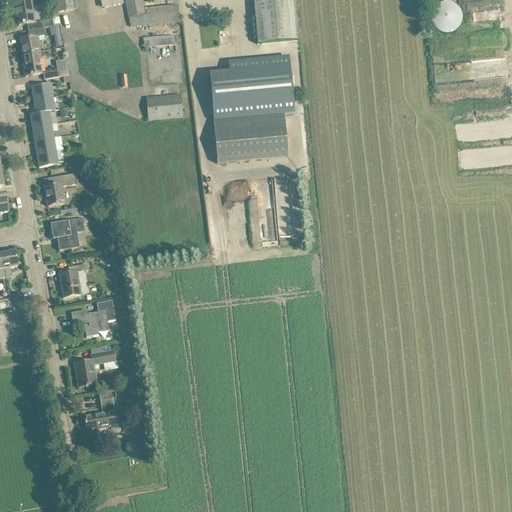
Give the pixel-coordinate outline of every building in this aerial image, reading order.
[(35,23),(31,1),(34,1),(34,0),(19,0),(20,2),(13,3),(14,12),(16,11),(19,26),(27,25),(28,31),(43,28),(43,29),(50,28),(53,27),(51,20),(35,23)] [(74,11),(72,0),(55,0),(57,8),(58,14),(74,11)] [(123,4),(122,0),(101,0),(104,9),(123,4)] [(143,8),(142,1),(141,0),(124,0),(128,19),(145,16),(179,13),(178,5),(177,6),(143,8)] [(298,42),(294,0),(253,0),(258,45),(298,42)] [(433,12),(432,15),(431,19),(431,22),(432,26),(434,29),(437,32),(440,34),(443,35),(446,35),(450,35),(453,34),(456,32),(459,30),(461,27),(462,24),(463,20),(463,17),(462,13),(460,10),(457,8),(455,6),(451,4),(448,4),(444,4),(441,5),(438,7),(435,9),(433,12)] [(60,26),(58,14),(57,8),(53,9),(54,14),(50,14),(51,20),(53,27),(59,26),(60,26)] [(145,16),(128,19),(130,28),(180,23),(179,13),(145,16)] [(61,35),(59,26),(53,27),(50,28),(51,37),(54,37),(61,35)] [(29,39),(21,40),(24,55),(37,53),(41,52),(39,42),(38,37),(44,36),(45,36),(43,29),(43,28),(28,31),(29,39)] [(175,46),(174,36),(143,39),(144,48),(175,46)] [(24,55),(22,55),(26,77),(30,77),(32,77),(32,76),(41,75),(38,60),(37,53),(24,55)] [(56,72),(53,72),(43,74),(44,81),(55,79),(69,77),(66,60),(55,62),(56,72)] [(290,67),(209,75),(213,112),(293,105),(290,67)] [(55,83),(55,79),(44,81),(45,86),(31,88),(34,101),(53,98),(51,84),(55,83)] [(182,118),(180,96),(146,99),(149,122),(182,118)] [(55,109),(53,98),(34,101),(36,114),(36,115),(49,113),(60,111),(60,108),(55,109)] [(51,125),(49,113),(36,115),(36,114),(30,115),(32,129),(51,125)] [(213,122),(217,164),(288,158),(285,115),(213,122)] [(53,139),(51,125),(32,129),(34,142),(53,139)] [(56,152),(53,139),(34,142),(37,155),(56,152)] [(56,152),(37,155),(39,169),(49,167),(58,166),(63,165),(63,163),(58,164),(57,160),(62,159),(61,151),(56,152)] [(61,188),(67,187),(77,185),(75,175),(48,179),(49,187),(44,188),(48,207),(57,206),(64,205),(61,188)] [(7,206),(6,200),(0,200),(0,215),(8,214),(8,212),(9,212),(10,210),(9,206),(8,205),(7,206)] [(83,220),(51,225),(53,240),(57,239),(59,252),(79,249),(76,227),(84,226),(83,220)] [(15,253),(1,255),(5,279),(12,278),(10,269),(17,268),(15,253)] [(86,265),(78,267),(68,268),(69,274),(59,276),(63,299),(81,296),(78,273),(87,272),(86,265)] [(22,293),(9,295),(9,299),(10,303),(11,302),(23,300),(22,293)] [(115,322),(112,302),(96,305),(98,314),(86,316),(86,311),(71,314),(73,325),(84,323),(86,339),(98,337),(97,330),(101,330),(101,333),(109,332),(108,323),(115,322)] [(92,362),(75,365),(79,389),(85,388),(85,389),(88,388),(88,387),(97,386),(94,368),(115,364),(113,352),(103,354),(92,356),(91,356),(92,362)] [(102,414),(84,417),(87,435),(96,434),(98,433),(97,430),(111,428),(111,430),(118,429),(114,406),(113,399),(100,401),(102,414)] [(149,447),(145,420),(137,421),(141,448),(149,447)]
